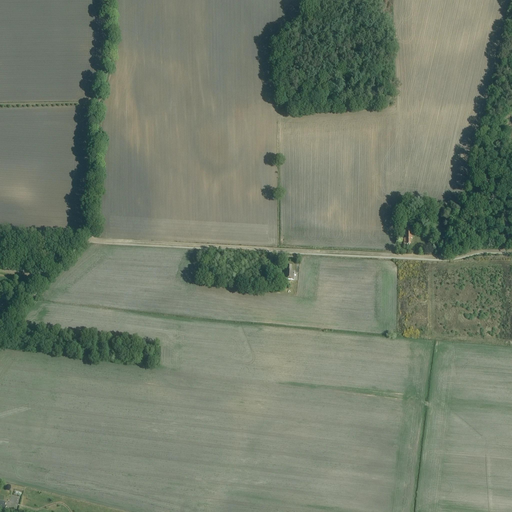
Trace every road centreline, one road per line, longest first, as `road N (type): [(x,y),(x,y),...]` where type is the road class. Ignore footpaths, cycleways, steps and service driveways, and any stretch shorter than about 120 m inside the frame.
road 1 (track): [(92,236),(427,257),(511,251)]
road 2 (unclassified): [(0,335),(92,236),(108,0)]
